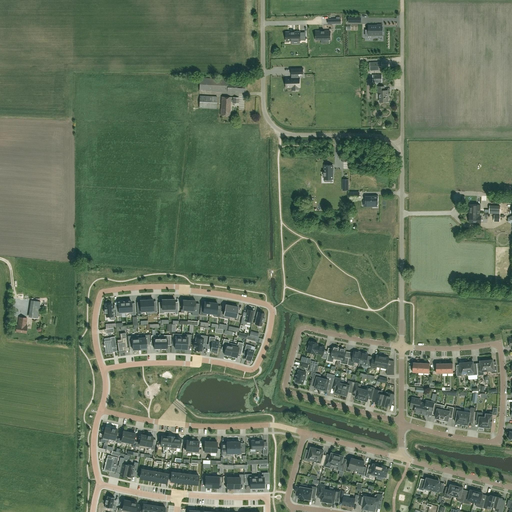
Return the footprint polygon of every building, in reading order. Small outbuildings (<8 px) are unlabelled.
[(366,35),(382,35),(382,24),(377,25),(377,26),(369,26),(369,30),(366,30),(366,35)] [(330,31),(316,31),(316,40),(330,40),(330,31)] [(300,32),(286,32),(286,41),(306,40),(306,35),(300,35),(300,32)] [(361,56),(389,56),(389,51),(392,51),(392,46),(387,46),(387,51),(361,51),(361,56)] [(382,70),(382,62),(370,63),(370,71),(382,70)] [(291,75),(292,75),(292,79),(286,79),(287,87),(299,87),(299,78),(298,78),(298,74),(303,74),(303,68),(291,69),(291,75)] [(199,90),(244,93),(244,83),(228,82),(228,79),(200,78),(199,90)] [(388,102),(388,91),(384,91),(384,87),(377,87),(377,94),(379,94),(379,102),(388,102)] [(200,96),(199,108),(216,109),(217,97),(200,96)] [(220,115),(230,116),(231,97),(221,97),(220,115)] [(324,176),(324,179),(333,179),(333,165),(328,165),(326,165),(324,165),(324,172),(323,172),(324,176)] [(371,197),(371,196),(371,197),(366,197),(366,206),(378,206),(377,201),(378,201),(378,196),(374,196),(374,197),(371,197)] [(480,205),(470,204),(469,216),(469,222),(481,223),(481,216),(480,216),(480,205)] [(500,206),(490,206),(489,213),(500,214),(500,206)] [(140,304),(137,305),(137,314),(141,314),(141,312),(147,312),(147,313),(147,300),(145,300),(145,299),(141,299),(141,300),(140,300),(140,304)] [(157,306),(153,306),(153,300),(152,300),(152,299),(148,299),(148,300),(147,300),(147,313),(157,313),(157,306)] [(168,312),(168,299),(162,299),(162,306),(159,306),(159,313),(163,313),(164,312),(168,312)] [(175,306),(175,299),(168,299),(168,312),(175,312),(175,314),(178,314),(178,306),(175,306)] [(191,300),(189,300),(188,312),(192,312),(192,315),(198,316),(199,308),(195,307),(195,301),(195,300),(195,299),(191,299),(191,300)] [(130,300),(126,300),(126,301),(125,301),(126,313),(130,313),(130,314),(131,315),(136,315),(135,307),(133,307),(132,307),(131,301),(130,301),(130,300)] [(188,312),(189,300),(183,300),(182,309),(181,309),(181,312),(184,313),(184,310),(188,310),(188,312)] [(122,313),(126,313),(125,301),(123,302),(123,301),(119,301),(119,302),(118,302),(119,308),(118,309),(115,309),(116,316),(121,316),(122,314),(122,313)] [(211,302),(205,302),(204,308),(200,307),(200,315),(205,315),(206,313),(210,313),(211,302)] [(217,303),(211,302),(210,313),(214,314),(213,316),(220,317),(221,310),(217,309),(217,303)] [(106,309),(104,309),(105,313),(106,313),(106,317),(110,316),(111,320),(115,320),(114,308),(112,308),(112,304),(105,304),(106,309)] [(230,316),(232,306),(226,305),(225,312),(222,311),(221,317),(224,318),(224,315),(230,316)] [(233,306),(232,306),(230,316),(230,317),(236,318),(235,320),(238,321),(240,315),(237,314),(238,307),(237,307),(237,306),(233,305),(233,306)] [(243,312),(241,323),(245,324),(246,321),(251,322),(254,311),(248,309),(247,313),(243,312)] [(264,314),(258,312),(255,324),(262,326),(262,322),(264,323),(265,318),(263,318),(264,314)] [(26,326),(27,318),(19,317),(18,324),(17,324),(16,331),(26,333),(27,326),(26,326)] [(120,338),(122,338),(122,342),(118,342),(117,342),(118,352),(120,351),(120,353),(125,352),(125,351),(125,348),(127,347),(126,333),(120,333),(120,338)] [(182,334),(172,333),(172,341),(175,342),(175,348),(181,349),(182,334)] [(187,342),(191,342),(191,334),(186,334),(186,336),(182,336),(182,334),(181,349),(187,349),(187,342)] [(137,349),(137,350),(140,349),(139,335),(138,335),(138,336),(128,336),(129,346),(132,346),(133,350),(133,351),(137,350),(137,349)] [(143,349),(143,350),(146,350),(146,349),(147,349),(146,344),(150,344),(150,335),(145,335),(145,337),(139,338),(139,335),(140,349),(142,349),(143,349)] [(161,348),(160,335),(151,335),(151,342),(154,342),(154,348),(155,348),(155,349),(156,349),(159,349),(160,349),(159,349),(159,348),(161,348)] [(160,335),(161,348),(162,348),(162,349),(165,349),(166,349),(166,348),(167,348),(167,342),(171,342),(171,335),(160,335)] [(201,351),(202,351),(203,343),(206,344),(207,336),(201,335),(200,338),(196,338),(195,342),(194,347),(195,347),(194,350),(197,350),(197,351),(201,351)] [(116,347),(115,337),(110,337),(110,338),(111,340),(105,341),(104,341),(104,345),(104,347),(105,347),(106,354),(113,353),(113,352),(112,348),(116,347)] [(210,337),(208,344),(211,344),(210,352),(214,352),(214,353),(217,354),(219,341),(215,341),(215,337),(210,337)] [(224,354),(230,356),(233,344),(228,343),(229,340),(224,339),(222,347),(225,347),(224,354)] [(325,347),(318,346),(317,345),(318,343),(310,341),(310,342),(309,342),(308,345),(309,346),(307,352),(315,354),(315,353),(323,355),(325,347)] [(233,344),(230,356),(237,357),(238,350),(241,351),(243,343),(238,342),(237,345),(233,344)] [(244,351),(247,352),(245,359),(248,360),(247,361),(251,362),(254,350),(250,349),(251,346),(246,344),(244,351)] [(337,360),(340,348),(339,348),(339,347),(334,346),(334,347),(333,347),(332,354),(328,353),(327,361),(333,362),(334,359),(337,360)] [(340,348),(337,360),(341,361),(340,363),(348,365),(349,358),(345,357),(346,350),(345,349),(345,348),(341,348),(341,349),(340,348)] [(349,358),(348,365),(354,366),(355,362),(359,363),(361,353),(359,352),(360,351),(355,350),(355,351),(354,351),(352,358),(349,358)] [(362,353),(361,353),(359,363),(363,364),(363,366),(369,368),(371,361),(367,360),(368,354),(367,354),(367,353),(363,352),(362,353)] [(381,367),(383,356),(377,355),(375,362),(372,362),(371,368),(377,369),(377,367),(381,367)] [(389,358),(383,356),(381,367),(387,369),(387,375),(394,375),(394,365),(388,365),(389,358)] [(477,368),(478,375),(484,375),(484,371),(487,371),(486,360),(480,361),(480,367),(477,368)] [(486,360),(487,371),(491,370),(491,373),(497,373),(497,366),(494,367),(493,360),(486,360)] [(469,362),(467,362),(467,373),(472,372),(472,375),(478,375),(477,368),(474,368),(473,362),(472,362),(471,361),(469,361),(469,362)] [(467,373),(467,362),(464,363),(464,362),(462,362),(461,363),(460,363),(461,368),(456,369),(457,376),(462,376),(461,373),(467,373)] [(296,382),(296,383),(300,384),(300,383),(303,384),(304,380),(305,380),(306,376),(305,376),(306,372),(298,370),(296,378),(295,378),(294,381),(295,381),(295,382),(296,382)] [(320,389),(323,378),(320,377),(321,375),(314,373),(313,375),(312,381),(316,382),(314,387),(315,387),(315,388),(319,389),(319,388),(320,389)] [(323,378),(320,389),(322,389),(321,390),(326,391),(326,390),(327,390),(328,385),(332,386),(332,385),(334,378),(327,376),(326,379),(323,378)] [(334,378),(332,385),(336,386),(335,392),(335,393),(338,394),(339,393),(341,394),(344,383),(340,382),(341,379),(334,377),(334,378)] [(344,383),(341,394),(343,395),(343,396),(346,396),(346,395),(347,396),(349,388),(353,389),(355,383),(348,381),(348,384),(344,383)] [(355,383),(353,389),(352,393),(356,394),(355,398),(357,398),(357,399),(361,400),(364,388),(361,387),(361,384),(355,383)] [(364,388),(361,400),(365,401),(365,400),(367,401),(368,398),(372,399),(375,388),(368,386),(367,389),(364,388)] [(381,405),(385,392),(384,395),(381,394),(382,393),(381,391),(375,389),(372,401),(375,402),(375,403),(381,405)] [(394,394),(385,392),(381,405),(388,406),(388,405),(391,406),(394,394)] [(421,413),(423,403),(420,402),(421,401),(417,400),(417,399),(412,397),(411,405),(414,405),(415,408),(414,412),(415,412),(415,413),(419,414),(420,413),(421,413)] [(426,403),(423,403),(421,413),(421,414),(426,415),(426,414),(427,415),(428,411),(432,411),(434,402),(426,401),(426,403)] [(441,420),(444,408),(444,409),(441,409),(442,405),(435,403),(433,410),(437,411),(435,418),(437,418),(437,419),(441,420)] [(447,408),(444,408),(441,420),(446,421),(446,420),(448,421),(449,414),(453,414),(454,407),(447,406),(447,408)] [(462,424),(464,412),(460,411),(461,408),(455,407),(454,414),(457,415),(455,422),(458,423),(458,424),(462,424)] [(464,412),(462,424),(466,425),(466,424),(468,425),(469,421),(473,421),(475,408),(471,407),(468,412),(464,412)] [(485,417),(485,427),(486,427),(486,428),(490,428),(490,427),(491,427),(492,422),(492,419),(492,415),(497,415),(497,408),(493,408),(493,412),(490,412),(490,414),(486,414),(485,417)] [(485,427),(485,417),(482,417),(483,413),(477,412),(476,418),(479,419),(479,427),(483,427),(483,426),(485,427)] [(109,440),(111,428),(106,427),(103,439),(106,440),(105,443),(104,443),(103,448),(106,449),(109,440)] [(111,428),(109,440),(114,441),(114,442),(117,443),(118,443),(119,438),(115,437),(117,430),(111,428)] [(119,438),(118,443),(121,443),(121,442),(127,444),(127,443),(129,432),(123,431),(122,439),(119,438)] [(129,432),(127,443),(133,444),(132,448),(135,448),(136,447),(137,442),(134,441),(135,433),(129,432)] [(140,442),(137,442),(136,447),(145,448),(147,435),(141,434),(140,442)] [(145,448),(145,447),(151,448),(151,449),(154,450),(155,445),(152,444),(153,436),(147,435),(145,448)] [(175,437),(174,437),(173,450),(176,451),(177,447),(180,448),(180,443),(181,439),(181,438),(175,437)] [(192,452),(193,440),(187,440),(186,448),(183,448),(182,452),(186,453),(186,452),(192,452)] [(199,441),(193,440),(192,452),(198,453),(197,454),(201,454),(201,449),(198,449),(199,441)] [(251,446),(251,449),(255,449),(255,451),(260,451),(260,449),(263,449),(263,455),(267,455),(267,446),(263,446),(263,441),(255,441),(255,440),(251,440),(252,440),(252,441),(251,441),(251,442),(250,442),(250,446),(251,446)] [(201,454),(201,458),(205,458),(205,454),(210,454),(211,441),(205,441),(205,447),(204,447),(201,447),(201,449),(201,454)] [(216,452),(216,456),(219,456),(220,449),(217,448),(217,442),(211,441),(210,454),(211,454),(211,452),(216,452)] [(236,441),(233,442),(233,454),(242,454),(242,453),(245,453),(245,446),(241,446),(240,446),(240,442),(236,442),(236,441)] [(222,446),(222,455),(229,455),(229,454),(233,454),(233,442),(230,442),(227,442),(227,443),(222,443),(222,446)] [(314,460),(317,449),(316,449),(315,447),(312,447),(311,447),(309,454),(305,453),(303,460),(310,462),(311,460),(314,460)] [(317,449),(314,460),(318,461),(317,464),(323,465),(325,459),(322,458),(324,451),(323,450),(322,449),(319,448),(318,449),(317,449)] [(334,469),(338,453),(334,452),(334,453),(331,453),(330,458),(329,458),(326,458),(324,466),(330,468),(330,466),(334,467),(334,469)] [(342,454),(338,453),(334,469),(337,469),(337,470),(338,470),(340,470),(343,471),(346,463),(343,462),(342,462),(344,456),(342,455),(342,454)] [(118,457),(114,456),(113,459),(107,458),(106,461),(105,461),(105,463),(104,470),(111,472),(112,467),(116,468),(118,457)] [(118,466),(118,468),(120,468),(120,470),(121,470),(121,473),(120,475),(126,476),(126,475),(128,465),(123,464),(124,458),(120,457),(118,466)] [(355,470),(358,460),(352,458),(350,465),(346,464),(344,470),(351,472),(352,469),(355,470)] [(364,461),(358,460),(355,470),(359,470),(358,474),(364,476),(366,469),(362,468),(364,461)] [(128,465),(126,475),(132,477),(132,474),(133,473),(136,473),(136,472),(138,463),(135,462),(134,466),(128,464),(128,465)] [(377,477),(380,465),(379,465),(379,464),(374,463),(374,464),(373,464),(372,470),(368,469),(366,477),(370,478),(371,475),(377,477)] [(381,466),(380,465),(377,477),(377,475),(383,476),(383,477),(389,479),(390,472),(388,471),(389,469),(386,468),(386,467),(385,467),(385,466),(381,465),(381,466)] [(257,475),(257,489),(261,489),(261,488),(264,488),(264,484),(264,481),(268,481),(268,472),(262,473),(262,475),(257,475)] [(233,477),(233,488),(240,488),(240,482),(243,482),(243,474),(240,474),(240,477),(233,477)] [(257,489),(257,475),(251,475),(251,474),(245,474),(245,481),(250,481),(250,484),(250,488),(253,488),(253,489),(257,489)] [(202,476),(202,481),(205,481),(205,487),(208,487),(209,487),(211,487),(212,487),(212,476),(202,476)] [(212,476),(212,487),(215,487),(215,488),(218,488),(218,485),(218,482),(222,482),(222,477),(212,476)] [(233,488),(233,477),(227,477),(227,476),(223,476),(223,483),(226,483),(226,488),(233,488)] [(430,491),(433,480),(431,479),(431,478),(428,477),(427,478),(425,483),(424,484),(420,483),(418,489),(424,491),(424,490),(430,491)] [(435,480),(433,480),(430,491),(431,490),(442,493),(444,486),(441,486),(441,484),(439,483),(439,481),(438,481),(439,480),(435,479),(435,480)] [(454,496),(457,486),(455,485),(455,484),(451,483),(448,491),(445,490),(443,497),(450,499),(451,495),(454,496)] [(307,486),(300,484),(300,487),(295,486),(294,491),(296,491),(296,495),(299,495),(298,497),(299,498),(304,499),(307,486)] [(327,502),(329,490),(325,489),(325,486),(320,485),(318,494),(321,494),(322,495),(321,501),(322,501),(322,502),(326,503),(326,502),(327,502)] [(457,486),(454,496),(458,497),(457,500),(463,502),(463,503),(465,495),(465,496),(461,495),(463,487),(459,485),(458,486),(457,486)] [(307,486),(304,499),(305,499),(305,498),(311,500),(312,495),(315,495),(317,487),(312,486),(311,487),(310,488),(307,488),(307,486)] [(329,490),(327,502),(328,502),(328,503),(332,504),(332,503),(334,503),(334,498),(335,498),(339,499),(340,491),(333,489),(333,491),(329,490)] [(469,496),(465,495),(463,503),(470,505),(471,501),(474,502),(477,490),(473,489),(472,490),(470,490),(469,496)] [(481,491),(477,490),(474,502),(477,502),(476,506),(483,508),(485,501),(482,500),(482,499),(481,498),(483,493),(480,492),(481,491)] [(369,509),(371,497),(367,497),(367,496),(366,495),(361,494),(360,501),(363,501),(362,508),(363,508),(364,509),(367,510),(367,509),(369,509)] [(374,498),(371,497),(369,509),(370,509),(370,511),(373,511),(374,510),(375,510),(376,506),(377,505),(381,505),(382,495),(376,494),(375,495),(374,498)] [(491,494),(491,495),(490,495),(489,502),(485,501),(484,507),(490,509),(491,506),(494,507),(496,496),(495,496),(495,495),(491,494)] [(355,499),(349,498),(348,505),(354,506),(355,500),(358,500),(359,495),(356,495),(355,499)] [(106,500),(105,503),(106,504),(105,508),(115,510),(117,502),(114,501),(114,497),(108,496),(107,500),(106,500)] [(502,498),(496,496),(494,507),(496,507),(495,510),(501,511),(504,504),(501,503),(502,498)] [(119,508),(119,510),(126,511),(128,511),(130,501),(124,500),(122,508),(119,508)] [(130,501),(128,511),(139,511),(140,510),(136,509),(137,504),(137,501),(134,501),(133,501),(130,501)]
